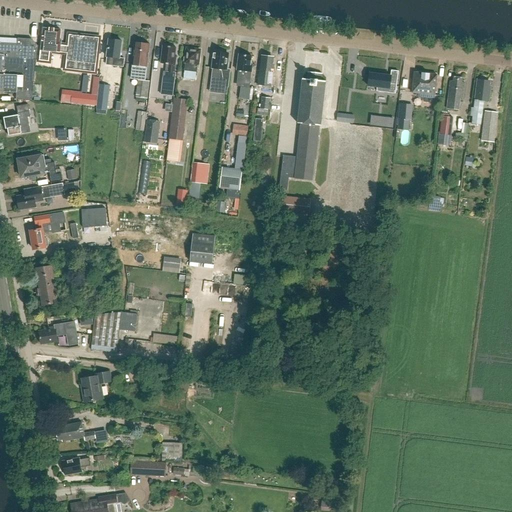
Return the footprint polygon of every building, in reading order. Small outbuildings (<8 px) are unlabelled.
[(50,52),(66,53),(67,46),(61,45),(62,40),(60,40),(61,30),(44,27),(39,61),(49,62),(50,52)] [(95,72),(99,39),(99,38),(70,35),(68,46),(67,46),(66,53),(65,61),(66,61),(66,69),(95,72)] [(0,93),(5,93),(5,92),(16,93),(16,100),(32,101),(32,90),(38,47),(32,40),(18,40),(0,38),(0,93)] [(119,67),(123,67),(124,59),(119,59),(121,41),(109,40),(107,57),(112,58),(111,66),(119,67)] [(150,45),(135,43),(132,65),(135,66),(134,73),(144,74),(145,67),(147,67),(150,45)] [(166,65),(165,73),(165,76),(163,76),(161,95),(173,96),(175,73),(174,73),(176,56),(175,56),(176,48),(163,46),(161,64),(166,65)] [(185,63),(184,71),(183,79),(196,80),(197,73),(198,66),(200,51),(187,49),(185,63)] [(216,52),(215,51),(213,68),(215,68),(219,69),(218,85),(229,86),(230,70),(228,69),(228,63),(227,63),(228,53),(222,52),(222,51),(217,50),(216,52)] [(251,66),(252,56),(238,55),(236,71),(239,71),(237,86),(250,87),(252,66),(251,66)] [(272,65),(273,58),(261,56),(259,73),(259,77),(272,78),(273,74),(274,65),(272,65)] [(215,68),(213,68),(210,93),(228,95),(229,86),(218,85),(219,69),(215,68)] [(368,86),(385,89),(385,92),(395,94),(398,72),(391,71),(391,76),(370,73),(368,86)] [(321,127),(325,82),(321,81),(322,74),(308,72),(307,80),(303,79),(298,124),(300,124),(297,157),(283,156),(279,190),(288,191),(289,178),(313,181),(315,160),(316,160),(319,126),(321,127)] [(434,100),(435,95),(437,75),(414,73),(412,93),(417,94),(417,98),(422,98),(425,102),(432,103),(434,100)] [(462,79),(454,78),(453,81),(450,81),(447,109),(459,110),(460,98),(463,99),(465,83),(462,83),(462,79)] [(148,99),(150,81),(139,80),(137,97),(148,99)] [(490,87),(489,87),(490,82),(475,80),(472,108),(470,108),(469,116),(471,116),(470,123),(481,125),(482,111),(483,102),(489,102),(490,87)] [(108,102),(109,86),(99,85),(97,101),(108,102)] [(64,99),(71,100),(71,103),(96,106),(97,96),(82,94),(82,93),(81,92),(64,91),(64,99)] [(261,97),(260,109),(270,110),(271,104),(269,104),(270,98),(261,97)] [(183,140),(188,100),(175,98),(170,139),(183,140)] [(412,120),(414,105),(400,104),(399,119),(400,119),(399,130),(410,131),(410,120),(412,120)] [(6,130),(8,129),(9,136),(22,134),(19,119),(30,117),(28,105),(17,107),(18,116),(4,118),(6,130)] [(139,111),(136,130),(144,131),(147,112),(139,111)] [(481,141),(494,143),(498,113),(484,111),(481,141)] [(355,115),(338,113),(337,122),(354,124),(355,115)] [(441,117),(439,140),(450,142),(453,118),(441,117)] [(393,128),(394,120),(384,119),(383,127),(393,128)] [(237,125),(235,136),(247,137),(248,126),(237,125)] [(146,133),(145,143),(157,144),(158,134),(146,133)] [(244,170),(246,153),(238,152),(236,169),(244,170)] [(43,156),(18,160),(21,178),(45,174),(45,172),(50,172),(51,183),(63,181),(61,169),(56,170),(55,163),(48,164),(48,161),(44,162),(43,156)] [(474,158),(467,157),(466,166),(473,167),(474,158)] [(191,183),(208,185),(210,165),(193,163),(191,183)] [(222,167),(219,188),(239,190),(242,170),(222,167)] [(75,183),(64,185),(66,194),(77,192),(75,183)] [(36,207),(35,202),(43,201),(43,199),(65,195),(63,184),(25,191),(26,195),(17,197),(20,210),(36,207)] [(178,195),(176,205),(186,206),(187,196),(178,195)] [(308,224),(311,199),(283,196),(280,221),(308,224)] [(218,202),(216,212),(225,213),(226,203),(218,202)] [(105,208),(82,210),(83,228),(107,226),(105,208)] [(64,223),(63,213),(34,218),(35,226),(36,226),(37,231),(30,232),(33,251),(45,249),(44,247),(47,247),(46,239),(43,240),(42,234),(52,232),(52,234),(61,232),(60,224),(64,223)] [(190,262),(213,265),(216,236),(193,234),(190,262)] [(181,259),(164,257),(163,267),(180,269),(181,259)] [(40,296),(42,295),(43,305),(58,303),(52,267),(37,269),(41,289),(39,290),(40,296)] [(92,345),(118,348),(122,312),(95,315),(92,345)] [(94,325),(93,314),(80,315),(81,326),(94,325)] [(55,325),(55,327),(44,329),(44,331),(39,331),(41,344),(58,342),(57,336),(67,334),(69,345),(78,344),(75,322),(55,325)] [(102,395),(100,381),(111,379),(109,369),(95,371),(96,374),(82,377),(84,387),(82,387),(84,399),(93,397),(102,395)] [(84,434),(82,423),(66,426),(66,427),(55,429),(58,441),(62,440),(62,442),(66,441),(66,443),(70,442),(70,441),(84,438),(85,441),(95,439),(94,432),(84,434)] [(181,462),(182,444),(167,443),(163,443),(162,461),(166,461),(181,462)] [(79,459),(63,462),(66,475),(81,472),(80,468),(90,466),(89,458),(79,460),(79,459)] [(132,458),(131,473),(131,475),(150,476),(150,475),(166,476),(166,463),(151,463),(151,459),(132,458)] [(185,469),(175,468),(174,475),(184,476),(185,469)] [(99,500),(71,504),(72,511),(116,511),(115,504),(117,504),(115,495),(99,498),(99,500)] [(323,500),(322,511),(332,511),(342,511),(343,503),(323,500)]
